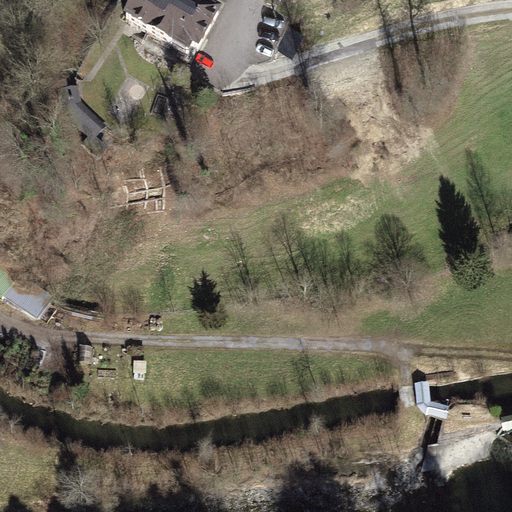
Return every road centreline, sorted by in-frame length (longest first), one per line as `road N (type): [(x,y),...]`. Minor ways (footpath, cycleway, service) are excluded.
road 1 (track): [(0,321),(54,344),(398,348),(406,387)]
road 2 (track): [(243,0),(219,75),(248,90),(452,16),(511,7)]
